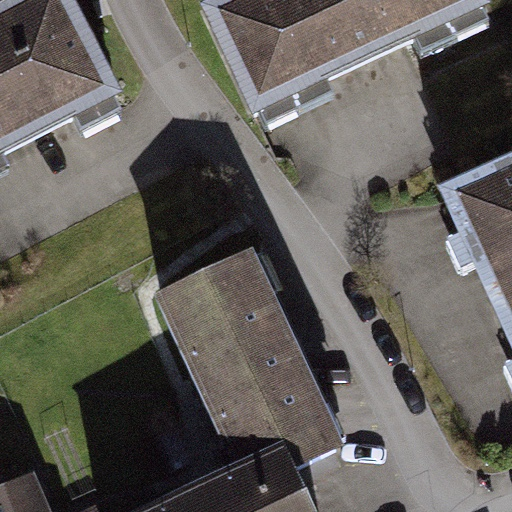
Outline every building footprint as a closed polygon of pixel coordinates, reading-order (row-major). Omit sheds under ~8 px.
[(57,0),(0,0),(0,147),(105,95),(57,0)] [(472,0),(205,0),(185,9),(236,115),(474,3),(472,0)] [(511,164),(433,202),(511,370),(511,164)] [(220,466),(113,511),(307,511),(287,463),(340,440),(261,257),(150,305),(220,466)] [(35,511),(26,488),(0,497),(0,511),(35,511)]
